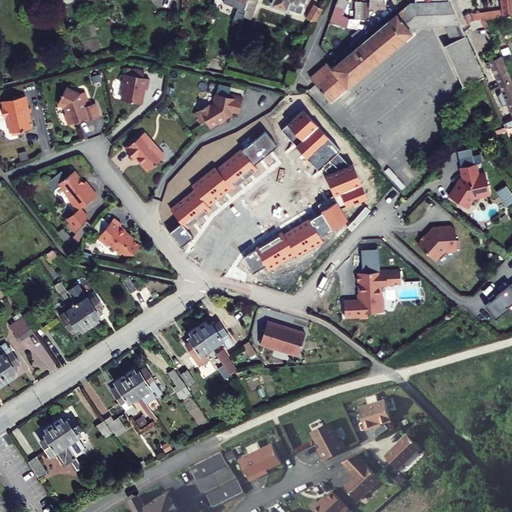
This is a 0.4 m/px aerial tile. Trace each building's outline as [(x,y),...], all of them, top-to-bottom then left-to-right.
[(254,0),(250,15),(247,23),(256,26),(265,0),(254,0)] [(327,0),(322,0),(316,9),(324,15),(332,3),(327,0)] [(363,0),(363,14),(370,15),(370,2),(387,3),(387,0),(363,0)] [(415,0),(416,3),(440,1),(451,25),(459,24),(448,0),(415,0)] [(481,13),(482,23),(511,19),(511,0),(500,0),(502,11),(481,13)] [(396,15),(411,33),(419,27),(443,25),(451,25),(440,1),(416,3),(410,3),(396,15)] [(315,82),(330,100),(411,33),(396,15),(332,67),(327,61),(310,75),(315,82)] [(134,54),(119,16),(102,22),(110,44),(120,40),(126,55),(134,54)] [(443,25),(450,43),(465,37),(459,24),(451,25),(443,25)] [(484,80),(465,37),(450,43),(443,46),(463,89),(484,80)] [(488,68),(492,66),(503,62),(501,56),(486,62),(488,68)] [(499,84),(511,80),(503,62),(492,66),(499,84)] [(125,81),(135,71),(134,70),(127,69),(125,81)] [(150,85),(152,73),(146,72),(135,71),(125,81),(128,82),(126,96),(144,99),(147,84),(150,85)] [(495,86),(501,100),(511,96),(511,82),(511,80),(499,84),(495,86)] [(91,117),(91,118),(102,106),(100,101),(94,103),(89,90),(84,92),(70,86),(63,104),(70,107),(73,114),(72,116),(74,121),(77,122),(77,123),(85,120),(84,118),(88,117),(89,118),(91,117)] [(244,105),(247,89),(233,87),(233,89),(220,86),(218,93),(219,95),(220,96),(213,100),(209,100),(198,107),(205,118),(211,114),(215,121),(236,107),(236,104),(240,104),(244,105)] [(32,107),(29,94),(5,101),(7,107),(6,108),(9,118),(12,117),(16,129),(18,132),(21,133),(29,131),(29,129),(35,127),(35,125),(37,124),(35,118),(33,119),(31,111),(33,111),(34,111),(35,110),(35,109),(35,107),(32,107)] [(511,96),(501,100),(511,124),(511,96)] [(105,114),(102,106),(91,118),(91,120),(105,114)] [(318,125),(302,109),(281,130),(297,146),(318,125)] [(318,125),(297,146),(320,169),(323,165),(337,151),(341,148),(318,125)] [(157,140),(147,130),(129,147),(139,158),(141,156),(142,156),(143,155),(157,140)] [(243,150),(255,165),(278,147),(266,132),(243,150)] [(169,153),(157,140),(143,155),(155,167),(169,153)] [(241,148),(216,168),(232,187),(233,189),(258,169),(255,165),(243,150),(241,148)] [(337,151),(323,165),(331,173),(351,165),(337,151)] [(143,155),(142,156),(153,168),(155,167),(143,155)] [(479,157),(465,161),(467,169),(481,165),(479,157)] [(331,173),(326,175),(335,196),(340,193),(346,206),(366,197),(352,164),(351,165),(331,173)] [(461,190),(456,199),(470,208),(473,208),(475,206),(480,198),(486,196),(489,199),(495,197),(497,194),(492,176),(484,178),(481,165),(467,169),(470,182),(466,183),(462,190),(461,190)] [(194,189),(208,206),(232,187),(216,168),(214,166),(191,185),(194,189)] [(402,190),(406,186),(389,168),(385,171),(402,190)] [(89,184),(80,172),(67,183),(66,187),(76,199),(76,202),(84,211),(72,220),(83,233),(95,219),(87,209),(103,196),(92,183),(91,183),(89,184)] [(194,189),(169,209),(181,223),(186,228),(210,209),(208,206),(194,189)] [(323,213),(332,229),(348,220),(337,201),(321,210),(323,213)] [(311,220),(320,236),(332,229),(323,213),(311,220)] [(127,225),(119,218),(103,238),(114,247),(116,245),(127,253),(128,252),(131,255),(139,254),(146,246),(137,240),(138,238),(125,228),(127,225)] [(284,234),(296,254),(298,257),(324,242),(320,236),(311,220),(310,219),(284,234)] [(186,228),(181,223),(170,232),(181,246),(192,237),(186,228)] [(427,242),(424,245),(440,258),(447,249),(448,249),(462,248),(461,246),(463,246),(462,237),(460,237),(459,227),(456,224),(442,225),(443,227),(438,227),(431,236),(429,234),(425,240),(427,242)] [(256,250),(265,265),(268,270),(296,254),(284,234),(281,230),(254,246),(256,250)] [(256,250),(244,257),(253,272),(265,265),(256,250)] [(351,303),(352,318),(372,316),(372,313),(390,312),(389,297),(387,298),(386,285),(407,283),(406,270),(365,273),(365,275),(363,275),(363,283),(366,283),(367,295),(365,295),(365,301),(351,303)] [(86,299),(100,319),(108,314),(105,310),(111,305),(109,302),(112,300),(104,289),(98,293),(96,290),(95,290),(86,277),(75,285),(79,291),(86,299)] [(130,278),(124,282),(131,292),(137,289),(130,278)] [(74,283),(71,285),(76,293),(79,291),(75,285),(74,283)] [(504,309),(511,302),(511,283),(491,299),(486,304),(480,308),(484,314),(489,320),(491,322),(505,310),(504,309)] [(74,294),(80,303),(86,299),(79,291),(76,293),(74,294)] [(80,303),(70,311),(80,325),(86,321),(88,323),(93,320),(95,323),(100,319),(86,299),(80,303)] [(36,315),(46,330),(52,325),(42,311),(36,315)] [(36,315),(22,324),(33,339),(46,330),(36,315)] [(210,317),(205,321),(220,343),(231,336),(236,342),(242,338),(226,315),(219,320),(216,316),(212,319),(210,317)] [(297,326),(280,320),(272,343),(310,356),(318,334),(303,328),(303,330),(297,327),(297,326)] [(194,338),(208,358),(214,354),(211,350),(220,343),(205,321),(200,324),(201,327),(198,329),(201,333),(194,338)] [(265,346),(257,334),(251,339),(259,350),(265,346)] [(31,359),(15,336),(7,342),(13,350),(4,356),(18,376),(24,372),(22,369),(27,366),(25,363),(31,359)] [(237,368),(245,363),(232,344),(224,349),(230,357),(235,365),(237,368)] [(223,361),(231,373),(237,368),(235,365),(230,357),(224,349),(217,354),(222,362),(223,361)] [(0,380),(4,377),(6,380),(12,376),(14,379),(18,376),(4,356),(0,358),(0,380)] [(162,398),(176,388),(158,363),(151,367),(149,364),(144,367),(143,365),(137,369),(153,391),(157,397),(162,405),(165,403),(162,398)] [(184,384),(187,389),(197,383),(185,365),(179,370),(187,382),(184,384)] [(191,370),(199,383),(205,378),(196,366),(191,370)] [(144,397),(153,391),(137,369),(131,373),(133,376),(123,382),(134,399),(141,395),(144,397)] [(153,399),(158,407),(162,405),(157,397),(153,399)] [(355,411),(362,434),(371,431),(370,429),(388,424),(381,403),(355,411)] [(126,411),(120,416),(128,428),(138,421),(133,414),(130,417),(126,411)] [(92,454),(101,447),(99,445),(101,444),(94,433),(97,431),(95,428),(98,425),(89,412),(80,418),(78,415),(75,417),(73,415),(67,419),(92,454)] [(112,421),(120,433),(128,428),(120,416),(112,421)] [(87,458),(94,467),(99,464),(95,459),(92,454),(67,419),(61,423),(63,426),(60,428),(62,431),(55,436),(67,453),(73,448),(82,461),(87,458)] [(329,422),(310,433),(316,443),(318,444),(320,448),(318,449),(318,450),(324,461),(347,449),(342,440),(340,442),(329,422)] [(403,437),(381,460),(395,473),(417,450),(403,437)] [(272,445),(240,461),(250,483),(258,479),(257,476),(282,464),(272,445)] [(42,460),(53,477),(61,471),(50,454),(42,460)] [(190,470),(197,483),(228,467),(221,454),(190,470)] [(357,454),(343,462),(356,475),(345,486),(359,500),(381,479),(357,454)] [(28,460),(35,477),(45,473),(38,456),(28,460)] [(207,495),(213,508),(245,495),(238,482),(207,495)] [(135,511),(183,511),(168,490),(146,505),(140,496),(130,502),(136,511),(135,511)] [(345,511),(350,508),(334,491),(321,504),(319,502),(312,508),(315,511),(345,511)]
